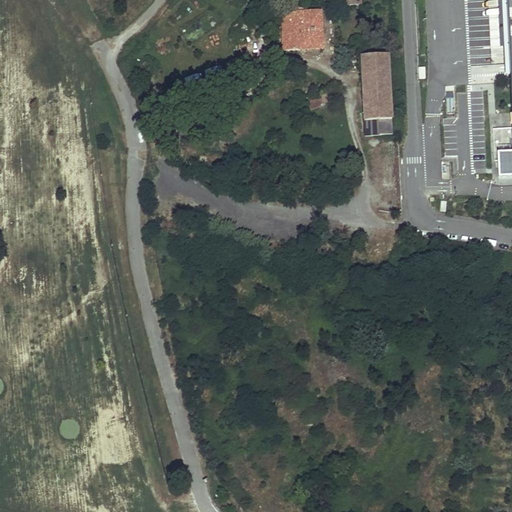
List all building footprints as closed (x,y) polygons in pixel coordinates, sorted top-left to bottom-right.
[(511,0),(508,0),(511,72),(511,152),(497,153),(498,176),(511,175),(511,0)] [(280,15),(281,52),(322,50),(321,14),(280,15)] [(360,52),(363,122),(392,121),(388,56),(369,56),(369,51),(360,52)] [(308,102),(310,110),(332,102),(328,91),(321,94),(321,97),(308,102)] [(392,121),(363,122),(364,137),(392,135),(392,121)] [(181,341),(187,353),(194,349),(196,353),(200,351),(198,348),(211,342),(208,336),(217,332),(222,329),(219,322),(181,341)] [(211,342),(219,337),(217,332),(208,336),(211,342)]
